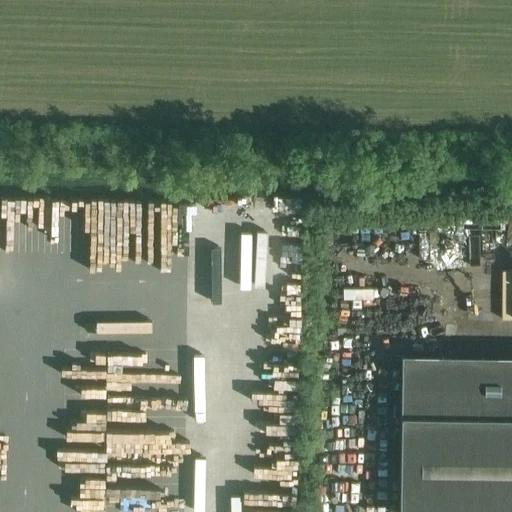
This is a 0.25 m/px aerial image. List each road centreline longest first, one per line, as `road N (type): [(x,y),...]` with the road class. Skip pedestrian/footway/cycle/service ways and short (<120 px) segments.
road 1 (unknown): [(19,484),(20,279),(27,266),(71,250),(198,252),(239,269),(251,330),(250,445),(231,478),(204,486)]
road 2 (unknown): [(204,486),(19,484)]
